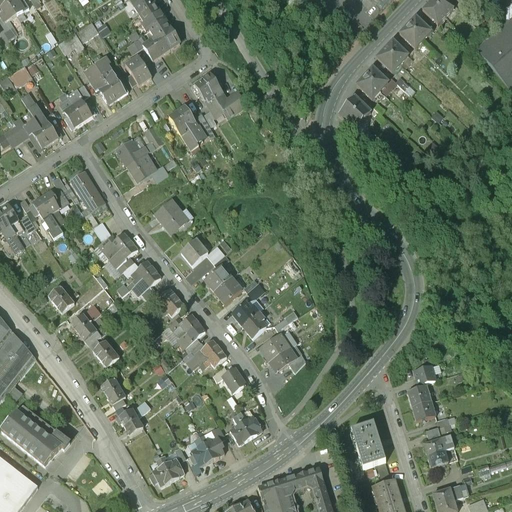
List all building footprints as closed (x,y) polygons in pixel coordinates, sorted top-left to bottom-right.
[(17,17),(5,0),(0,0),(0,17),(1,19),(2,19),(5,25),(17,17)] [(16,0),(5,0),(17,17),(22,14),(14,1),(16,0)] [(33,7),(28,0),(22,0),(28,10),(33,7)] [(119,0),(118,0),(113,3),(116,8),(122,5),(119,0)] [(137,6),(134,8),(139,17),(155,7),(150,0),(146,0),(144,2),(137,6)] [(285,0),(291,10),(309,0),(285,0)] [(376,0),(385,8),(393,0),(376,0)] [(443,0),(433,0),(423,11),(438,26),(454,9),(443,0)] [(511,4),(509,7),(509,19),(510,21),(476,50),(509,88),(511,86),(511,4)] [(155,7),(139,17),(150,33),(155,30),(165,23),(155,7)] [(416,18),(399,35),(415,50),(431,33),(416,18)] [(5,25),(2,19),(1,19),(0,20),(0,27),(3,33),(6,37),(11,33),(5,25)] [(181,46),(166,23),(165,23),(155,30),(160,37),(152,42),(162,58),(181,46)] [(91,25),(58,46),(66,57),(98,35),(91,25)] [(105,25),(96,31),(102,40),(111,34),(105,25)] [(150,33),(147,35),(152,42),(160,37),(155,30),(150,33)] [(162,58),(152,42),(148,45),(144,48),(143,48),(154,64),(162,58)] [(407,57),(392,42),(385,50),(376,59),(391,73),(407,57)] [(151,80),(139,60),(126,68),(132,76),(138,86),(139,88),(151,80)] [(117,81),(109,69),(111,66),(107,61),(105,62),(96,67),(97,68),(118,102),(126,97),(116,82),(117,81)] [(25,67),(8,78),(16,89),(32,79),(25,67)] [(118,102),(97,68),(87,74),(92,82),(90,83),(97,94),(100,92),(110,107),(118,102)] [(388,83),(372,68),(356,85),(372,100),(388,83)] [(138,86),(132,76),(127,79),(133,89),(138,86)] [(236,96),(226,103),(215,87),(219,84),(214,76),(202,83),(223,116),(227,122),(245,111),(236,96)] [(409,87),(400,79),(396,83),(404,91),(409,87)] [(223,116),(202,83),(191,90),(196,99),(200,97),(215,121),(223,116)] [(85,87),(79,91),(85,100),(91,96),(85,87)] [(86,108),(82,102),(85,100),(79,91),(68,97),(70,100),(84,123),(96,116),(89,106),(86,108)] [(355,97),(339,113),(354,128),(371,112),(355,97)] [(84,123),(70,100),(60,105),(69,119),(66,121),(72,131),(84,123)] [(384,111),(377,104),(373,108),(381,115),(384,111)] [(62,137),(47,114),(44,116),(37,106),(29,111),(36,121),(51,145),(62,137)] [(202,139),(184,111),(176,116),(194,145),(202,139)] [(270,140),(253,112),(248,115),(265,143),(270,140)] [(208,115),(202,119),(208,129),(209,131),(215,127),(208,115)] [(194,145),(176,116),(169,121),(178,136),(190,154),(197,150),(194,145)] [(202,119),(196,123),(201,132),(208,129),(202,119)] [(26,128),(21,120),(15,125),(17,129),(24,140),(31,135),(26,128)] [(51,145),(36,121),(26,128),(31,135),(40,152),(51,145)] [(17,129),(6,136),(13,147),(24,140),(17,129)] [(154,131),(146,137),(155,151),(164,145),(154,131)] [(111,136),(114,141),(119,137),(116,132),(111,136)] [(374,145),(367,138),(363,142),(374,152),(377,148),(374,145)] [(132,144),(129,145),(128,142),(124,145),(126,147),(116,153),(126,169),(146,156),(148,155),(145,150),(138,154),(132,144)] [(106,152),(100,143),(94,147),(100,156),(106,152)] [(146,156),(126,169),(137,185),(156,173),(146,156)] [(163,170),(151,178),(157,187),(169,179),(163,170)] [(86,172),(71,182),(92,214),(106,205),(86,172)] [(59,179),(54,182),(61,194),(62,193),(67,190),(59,179)] [(52,193),(42,200),(52,216),(57,213),(69,205),(62,193),(61,194),(55,198),(52,193)] [(42,200),(30,208),(36,218),(41,215),(52,232),(50,233),(55,240),(64,234),(57,223),(52,216),(42,200)] [(30,208),(25,201),(20,204),(33,224),(38,221),(36,218),(30,208)] [(172,202),(154,218),(171,239),(190,223),(194,221),(186,212),(183,215),(172,202)] [(24,233),(8,208),(0,213),(10,229),(16,238),(24,233)] [(10,229),(0,213),(0,235),(2,234),(15,255),(23,250),(15,237),(10,229)] [(62,220),(57,213),(52,216),(57,223),(62,220)] [(36,230),(28,218),(20,222),(28,235),(36,230)] [(103,223),(94,229),(103,243),(112,237),(103,223)] [(116,242),(104,253),(110,261),(132,243),(125,235),(116,242)] [(112,237),(99,247),(104,253),(116,242),(112,237)] [(132,243),(110,261),(117,270),(121,267),(127,262),(126,261),(131,258),(139,252),(132,243)] [(196,243),(181,256),(193,270),(209,256),(202,248),(201,249),(196,243)] [(223,244),(220,247),(227,255),(231,252),(223,244)] [(218,248),(209,256),(217,266),(227,258),(218,248)] [(125,272),(124,273),(129,278),(136,273),(148,263),(143,257),(135,264),(125,272)] [(127,262),(121,267),(125,272),(135,264),(131,258),(126,261),(127,262)] [(217,266),(216,267),(219,271),(223,268),(223,269),(231,263),(227,258),(217,266)] [(148,263),(136,273),(139,277),(126,288),(124,286),(117,291),(122,297),(132,290),(136,287),(155,272),(148,263)] [(292,265),(288,268),(295,278),(300,274),(292,265)] [(219,271),(204,284),(214,297),(233,281),(223,269),(223,268),(219,271)] [(155,272),(136,287),(132,290),(138,298),(142,295),(151,288),(162,280),(155,272)] [(233,281),(214,297),(224,309),(243,292),(233,281)] [(254,284),(244,293),(248,298),(258,289),(254,284)] [(60,287),(48,297),(55,307),(67,297),(60,287)] [(151,288),(142,295),(147,302),(156,294),(151,288)] [(258,289),(248,298),(252,302),(262,293),(258,289)] [(171,291),(159,301),(163,305),(156,311),(159,315),(162,318),(169,313),(173,318),(185,307),(171,291)] [(67,297),(55,307),(61,314),(73,304),(67,297)] [(82,314),(70,324),(78,333),(90,323),(93,320),(100,314),(101,313),(94,305),(82,314)] [(247,306),(231,319),(234,322),(234,321),(242,331),(260,316),(255,310),(252,312),(247,306)] [(287,321),(274,329),(275,330),(278,335),(293,325),(300,321),(295,314),(287,320),(287,321)] [(159,315),(147,324),(150,328),(162,318),(159,315)] [(260,316),(242,331),(252,343),(267,331),(275,330),(274,329),(267,321),(266,322),(260,316)] [(184,324),(174,332),(175,333),(180,340),(199,325),(193,317),(184,324)] [(179,319),(164,332),(168,338),(175,333),(174,332),(184,324),(179,319)] [(0,405),(2,403),(2,404),(7,398),(14,389),(36,362),(0,321),(0,405)] [(90,323),(78,333),(84,341),(97,331),(90,323)] [(180,340),(177,343),(184,351),(198,340),(206,333),(199,325),(180,340)] [(293,325),(278,335),(281,338),(283,340),(296,331),(293,325)] [(98,332),(86,342),(88,346),(101,336),(98,332)] [(101,336),(88,346),(92,350),(100,343),(104,340),(101,336)] [(281,338),(259,354),(269,367),(291,353),(283,340),(281,338)] [(198,340),(184,351),(188,356),(191,353),(202,344),(198,340)] [(105,342),(93,352),(99,360),(112,350),(105,342)] [(195,358),(188,364),(194,372),(195,371),(201,366),(220,351),(214,342),(205,349),(195,358)] [(202,344),(191,353),(195,358),(205,349),(202,344)] [(291,353),(269,367),(276,378),(290,369),(303,358),(297,349),(291,353)] [(118,358),(112,350),(99,360),(106,368),(118,358)] [(220,351),(201,366),(204,370),(211,365),(214,369),(227,359),(220,351)] [(303,358),(290,369),(295,377),(307,365),(303,358)] [(201,366),(195,371),(198,375),(204,370),(201,366)] [(431,368),(414,373),(418,387),(435,382),(431,368)] [(225,369),(214,378),(217,385),(224,381),(224,380),(223,379),(229,375),(225,369)] [(229,375),(223,379),(224,380),(224,381),(234,395),(247,387),(236,371),(229,375)] [(115,380),(101,388),(106,396),(120,389),(115,380)] [(22,395),(14,389),(7,398),(15,404),(22,395)] [(120,389),(106,396),(112,406),(126,398),(120,389)] [(427,389),(408,394),(412,410),(430,405),(428,398),(429,398),(427,389)] [(122,402),(113,408),(115,412),(121,408),(124,406),(122,402)] [(430,405),(412,410),(417,425),(436,419),(433,411),(432,412),(430,405)] [(121,408),(115,412),(118,416),(124,412),(121,408)] [(133,410),(119,418),(125,426),(139,418),(133,410)] [(64,442),(23,411),(1,434),(45,470),(62,451),(64,453),(70,446),(68,445),(69,443),(66,440),(64,442)] [(254,419),(246,423),(242,416),(237,419),(251,442),(257,438),(263,434),(260,430),(263,428),(258,420),(255,422),(254,419)] [(139,418),(125,426),(130,436),(144,428),(139,418)] [(251,442),(237,419),(233,421),(238,428),(231,433),(240,448),(245,445),(251,442)] [(448,420),(436,423),(439,431),(450,427),(448,420)] [(373,425),(351,432),(363,470),(374,467),(384,464),(385,464),(373,425)] [(334,429),(329,434),(332,438),(338,434),(334,429)] [(438,431),(426,434),(428,441),(440,438),(438,431)] [(219,440),(209,445),(205,438),(201,441),(213,464),(220,460),(219,459),(225,457),(222,451),(224,450),(219,440)] [(451,439),(423,447),(427,460),(455,451),(451,439)] [(213,464),(201,441),(197,443),(201,450),(192,454),(194,457),(190,459),(194,466),(198,464),(200,469),(206,466),(206,467),(213,464)] [(186,462),(180,450),(175,452),(179,460),(180,460),(182,464),(186,462)] [(455,451),(427,460),(430,471),(458,462),(455,451)] [(179,460),(169,465),(165,458),(161,461),(172,484),(180,480),(180,479),(185,476),(184,473),(186,472),(182,464),(180,460),(179,460)] [(20,511),(38,490),(0,461),(0,511),(20,511)] [(172,484),(161,461),(157,463),(160,470),(153,474),(153,475),(149,478),(153,485),(157,483),(161,489),(166,486),(167,487),(172,484)] [(384,464),(374,467),(377,477),(388,474),(384,464)] [(488,467),(477,470),(479,477),(490,474),(488,467)] [(331,511),(319,472),(308,476),(312,489),(318,511),(331,511)] [(388,474),(377,477),(381,487),(391,484),(388,474)] [(308,476),(258,490),(265,511),(295,511),(290,495),(312,489),(308,476)] [(381,487),(373,490),(379,511),(403,511),(395,483),(391,484),(381,487)] [(459,489),(450,492),(454,503),(463,500),(459,489)] [(450,492),(433,497),(437,509),(454,503),(450,492)] [(487,511),(483,501),(468,507),(469,511),(487,511)] [(252,511),(248,503),(239,508),(237,508),(234,509),(233,511),(252,511)] [(456,511),(454,503),(437,509),(437,511),(456,511)]
